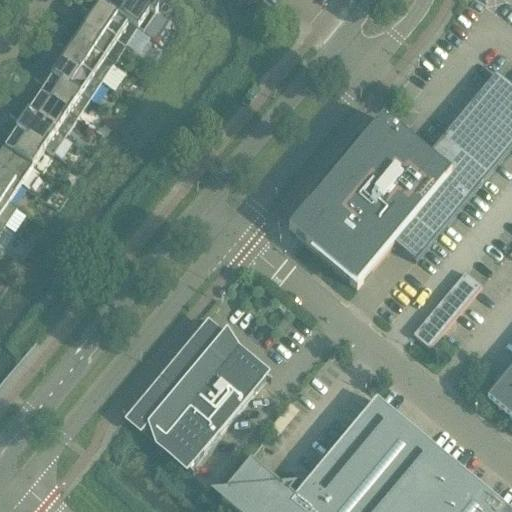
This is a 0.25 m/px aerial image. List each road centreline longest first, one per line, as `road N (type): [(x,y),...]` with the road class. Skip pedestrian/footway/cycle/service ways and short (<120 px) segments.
road 1 (unclassified): [(234,237),(511,468)]
road 2 (tertiary): [(22,488),(234,237)]
road 3 (tertiary): [(203,211),(0,454)]
road 4 (tertiary): [(234,237),(376,62)]
road 5 (tertiary): [(343,36),(203,211)]
